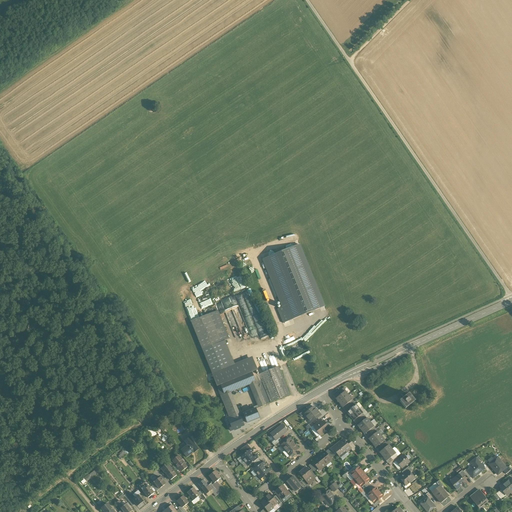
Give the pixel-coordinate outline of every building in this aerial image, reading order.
[(324,307),(299,245),(263,260),(282,308),(277,310),(283,323),(324,307)] [(247,291),(242,293),(250,313),(249,313),(247,310),(242,312),(244,318),(248,316),(248,314),(250,313),(257,330),(261,328),(259,324),(260,324),(247,291)] [(242,296),(235,300),(238,304),(244,300),(242,296)] [(229,339),(217,311),(209,315),(221,342),(229,339)] [(221,342),(209,315),(191,322),(202,350),(220,343),(221,342)] [(220,343),(202,350),(209,368),(228,361),(220,343)] [(228,361),(209,368),(211,373),(230,365),(228,361)] [(248,363),(213,377),(217,387),(220,385),(245,375),(252,372),(251,372),(248,363)] [(278,367),(259,375),(262,382),(270,403),(289,395),(278,367)] [(252,372),(245,375),(249,385),(250,384),(258,404),(263,401),(257,385),(253,377),(252,372)] [(245,375),(220,385),(224,395),(230,392),(249,385),(245,375)] [(259,375),(253,377),(257,385),(262,382),(259,375)] [(270,403),(262,382),(257,385),(263,401),(265,405),(270,403)] [(224,395),(220,385),(217,387),(228,413),(231,412),(224,395)] [(239,416),(230,392),(224,395),(231,412),(232,416),(233,419),(239,416)] [(340,395),(336,399),(339,403),(348,396),(345,392),(340,395)] [(408,394),(399,401),(405,409),(414,402),(408,394)] [(348,396),(339,403),(343,408),(352,400),(348,396)] [(352,400),(343,408),(342,408),(344,410),(354,403),(352,400)] [(354,403),(344,410),(346,413),(347,412),(346,412),(356,405),(354,403)] [(359,409),(356,405),(346,412),(347,412),(350,417),(359,409)] [(308,411),(304,415),(307,419),(317,411),(314,407),(308,411)] [(362,407),(359,409),(363,414),(365,416),(368,414),(362,407)] [(255,409),(243,414),(245,419),(247,423),(259,418),(257,413),(255,409)] [(306,409),(299,415),(301,417),(304,415),(308,411),(306,409)] [(363,414),(359,409),(350,417),(354,421),(363,414)] [(317,411),(307,419),(310,424),(311,424),(315,420),(321,416),(317,411)] [(141,414),(137,417),(141,422),(145,419),(141,414)] [(363,414),(354,421),(353,421),(355,424),(365,416),(363,414)] [(233,419),(232,416),(227,418),(230,425),(228,426),(230,431),(234,430),(240,428),(240,427),(244,426),(242,421),(245,419),(243,415),(239,416),(233,419)] [(366,418),(365,416),(355,424),(357,426),(358,426),(357,426),(366,418)] [(370,423),(366,418),(357,426),(358,426),(361,430),(370,423)] [(315,420),(311,424),(310,424),(308,425),(310,428),(312,426),(317,422),(315,420)] [(319,425),(314,428),(320,435),(323,433),(326,431),(325,430),(328,428),(323,422),(320,424),(319,425)] [(370,423),(361,430),(364,434),(364,435),(369,431),(374,427),(370,423)] [(282,425),(270,434),(275,440),(276,441),(279,438),(287,432),(282,425)] [(320,435),(314,428),(312,426),(310,428),(317,437),(320,435)] [(381,436),(377,432),(372,436),(368,439),(372,444),(381,436)] [(193,435),(189,438),(194,445),(198,442),(193,435)] [(381,436),(372,444),(375,448),(382,443),(385,441),(381,436)] [(188,445),(181,451),(186,457),(193,452),(194,453),(198,450),(194,445),(189,438),(185,441),(188,445)] [(279,438),(276,441),(275,440),(271,443),(274,447),(278,444),(281,441),(279,438)] [(294,444),(289,439),(284,443),(281,446),(285,451),(294,444)] [(347,445),(343,440),(333,448),(332,448),(335,452),(340,458),(350,449),(347,445)] [(351,442),(347,445),(350,449),(353,452),(357,449),(351,442)] [(294,444),(285,451),(290,456),(293,454),(293,453),(298,450),(294,444)] [(384,445),(377,451),(379,453),(386,447),(384,445)] [(392,450),(388,445),(386,447),(379,453),(383,457),(392,450)] [(245,453),(240,458),(244,462),(251,456),(250,454),(253,452),(250,449),(245,453)] [(333,454),(329,449),(325,452),(331,459),(335,456),(333,454)] [(350,449),(340,458),(342,461),(353,452),(350,449)] [(392,450),(383,457),(386,461),(391,458),(395,454),(392,450)] [(118,456),(121,460),(128,455),(125,451),(118,456)] [(325,452),(321,455),(319,457),(325,466),(332,461),(331,459),(325,452)] [(253,458),(251,456),(244,462),(248,467),(253,463),(258,459),(256,455),(253,458)] [(409,462),(404,455),(396,462),(399,466),(401,469),(409,462)] [(178,456),(172,461),(176,466),(181,472),(187,467),(178,456)] [(325,466),(319,457),(315,460),(312,462),(312,463),(317,469),(318,470),(321,468),(322,469),(325,466)] [(477,458),(477,457),(470,462),(471,463),(473,466),(467,471),(471,476),(473,479),(479,475),(480,474),(481,473),(486,469),(481,463),(477,458)] [(507,468),(498,458),(489,465),(498,475),(503,471),(507,468)] [(257,467),(253,470),(257,475),(264,469),(263,467),(266,464),(264,462),(261,464),(257,467)] [(167,463),(161,467),(162,469),(161,469),(164,473),(165,473),(170,481),(176,476),(171,468),(167,463)] [(317,469),(312,463),(308,466),(311,470),(313,472),(317,469)] [(354,471),(350,474),(354,479),(362,472),(359,467),(354,471)] [(269,468),(266,470),(264,469),(257,475),(261,480),(264,476),(269,473),(271,471),(269,468)] [(309,472),(306,468),(299,473),(304,479),(305,481),(312,476),(309,472)] [(465,469),(463,471),(467,476),(468,478),(471,476),(467,471),(465,469)] [(313,472),(311,470),(309,472),(312,476),(314,479),(317,477),(313,472)] [(221,479),(215,471),(209,476),(214,483),(216,482),(221,479)] [(409,472),(408,471),(403,475),(399,478),(406,486),(414,479),(409,472)] [(362,472),(354,479),(357,483),(366,476),(362,472)] [(91,478),(89,474),(80,481),(83,484),(91,478)] [(460,474),(451,481),(457,490),(463,486),(464,487),(468,484),(464,479),(461,475),(460,474)] [(160,477),(157,480),(154,476),(151,478),(154,482),(154,483),(155,484),(159,489),(166,484),(160,477)] [(366,476),(357,483),(361,488),(365,485),(370,481),(366,476)] [(299,483),(294,477),(287,482),(291,488),(294,492),(295,492),(301,486),(299,483)] [(511,479),(511,478),(500,488),(502,490),(506,495),(509,495),(511,493),(511,492),(511,491),(511,479)] [(208,486),(203,480),(198,484),(203,490),(208,486)] [(145,482),(139,487),(143,491),(142,491),(144,493),(148,498),(154,494),(145,482)] [(339,488),(334,483),(329,487),(334,492),(339,488)] [(439,486),(436,483),(429,489),(441,503),(448,497),(441,488),(439,486)] [(212,485),(211,484),(209,485),(212,490),(211,491),(215,497),(219,494),(215,489),(212,485)] [(208,486),(203,490),(206,495),(211,491),(212,490),(209,485),(208,486)] [(282,486),(275,492),(277,495),(281,500),(282,499),(288,494),(282,486)] [(200,496),(193,488),(187,493),(193,501),(197,498),(200,496)] [(379,492),(375,488),(371,491),(367,495),(371,499),(379,492)] [(502,490),(496,494),(501,500),(506,495),(502,490)] [(488,501),(480,491),(471,498),(478,507),(481,504),(483,505),(488,501)] [(336,501),(328,492),(321,497),(329,506),(336,501)] [(379,492),(371,499),(374,504),(378,501),(383,497),(379,492)] [(273,498),(269,494),(265,498),(266,499),(272,507),(276,504),(277,504),(273,498)] [(288,494),(282,499),(283,501),(283,502),(284,503),(291,497),(288,494)] [(134,498),(132,500),(135,504),(137,507),(143,502),(138,495),(134,498)] [(281,500),(277,495),(275,496),(281,503),(283,502),(283,501),(282,499),(281,500)] [(132,500),(129,496),(125,498),(132,507),(135,504),(132,500)] [(188,503),(183,496),(176,501),(180,506),(182,508),(188,503)] [(429,511),(435,507),(428,498),(420,504),(426,511),(429,511)] [(272,507),(266,499),(261,503),(263,506),(263,508),(264,509),(265,509),(267,511),(268,511),(273,508),(272,507)]
